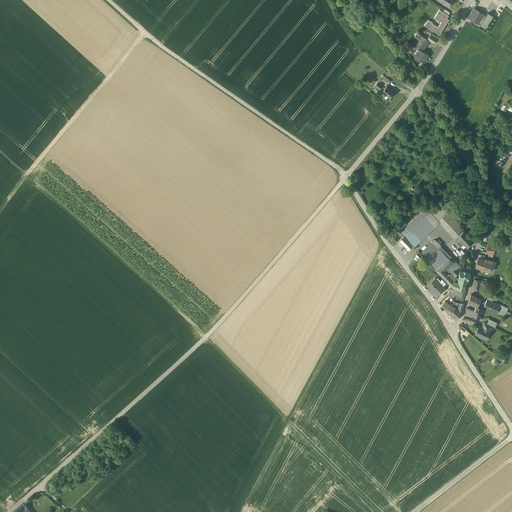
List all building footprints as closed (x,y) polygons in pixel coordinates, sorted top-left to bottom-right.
[(479,12),(474,8),(468,17),(471,19),(473,21),(478,24),(478,23),(483,15),(484,14),(483,14),(479,12),(479,11),(479,12)] [(441,22),(438,27),(432,24),(432,23),(428,20),(424,25),(439,35),(449,20),(447,18),(449,16),(448,15),(443,12),(439,10),(434,18),(441,22)] [(483,15),(478,23),(480,25),(485,29),(493,16),(488,13),(486,16),(483,15)] [(427,40),(417,33),(414,38),(419,42),(416,47),(418,49),(422,51),(429,41),(427,40)] [(431,34),(427,40),(429,41),(433,44),(437,38),(431,34)] [(422,51),(418,49),(417,49),(419,50),(416,53),(417,55),(419,57),(418,58),(424,62),(428,55),(422,51)] [(391,81),(383,75),(381,78),(388,84),(391,81)] [(385,88),(378,82),(375,85),(375,86),(379,89),(382,91),(385,88)] [(395,92),(387,86),(385,88),(382,91),(390,98),(395,92)] [(461,226),(449,212),(450,211),(448,210),(447,210),(439,202),(431,211),(430,209),(428,211),(425,208),(417,216),(421,220),(403,236),(412,245),(438,221),(455,239),(456,238),(463,231),(459,227),(461,226)] [(417,216),(399,232),(403,236),(421,220),(417,216)] [(463,231),(456,238),(458,240),(462,245),(464,244),(467,247),(473,242),(463,231)] [(448,258),(432,242),(420,253),(436,270),(448,258)] [(454,281),(444,270),(453,262),(448,258),(436,270),(450,285),(451,286),(454,287),(456,287),(457,282),(454,281)] [(493,261),(486,259),(485,260),(478,258),(476,267),(489,272),(490,270),(491,269),(490,269),(493,261)] [(457,274),(454,271),(458,267),(453,262),(444,270),(454,281),(457,282),(459,274),(457,274)] [(470,272),(460,269),(459,274),(457,282),(456,287),(459,288),(462,289),(465,290),(470,272)] [(445,288),(435,278),(427,285),(437,296),(445,288)] [(481,281),(474,279),(472,288),(480,290),(481,281)] [(456,287),(454,287),(453,289),(456,290),(454,295),(464,298),(465,290),(462,289),(461,293),(458,292),(459,288),(456,287)] [(481,299),(471,294),(469,301),(478,306),(481,299)] [(451,305),(445,301),(442,306),(448,309),(451,305)] [(493,304),(486,301),(484,306),(491,309),(493,304)] [(508,308),(499,304),(498,306),(496,312),(504,315),(508,308)] [(448,309),(446,311),(450,315),(454,308),(455,307),(452,305),(451,305),(448,309)] [(482,309),(476,306),(474,311),(467,308),(465,314),(476,318),(477,313),(480,314),(482,309)] [(458,311),(454,308),(450,315),(456,320),(461,314),(458,311)] [(497,323),(489,319),(487,324),(495,327),(497,323)] [(487,324),(485,322),(484,323),(482,327),(490,331),(492,326),(487,324)] [(490,331),(482,327),(480,328),(479,327),(475,334),(479,335),(478,336),(484,339),(485,336),(487,337),(490,331)]
